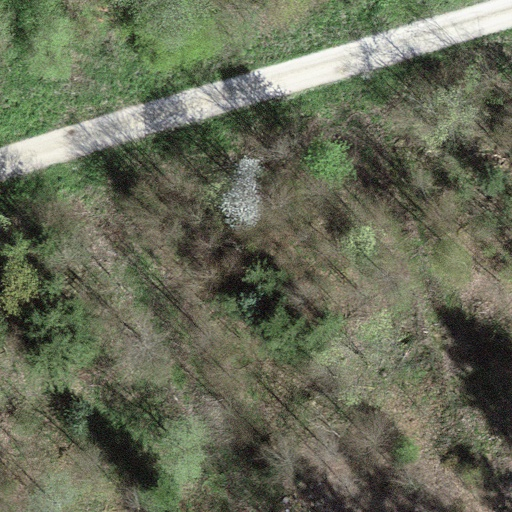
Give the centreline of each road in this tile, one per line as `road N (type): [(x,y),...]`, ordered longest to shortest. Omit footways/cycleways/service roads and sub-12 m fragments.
road 1 (track): [(511,7),(0,163)]
road 2 (track): [(64,0),(111,126)]
